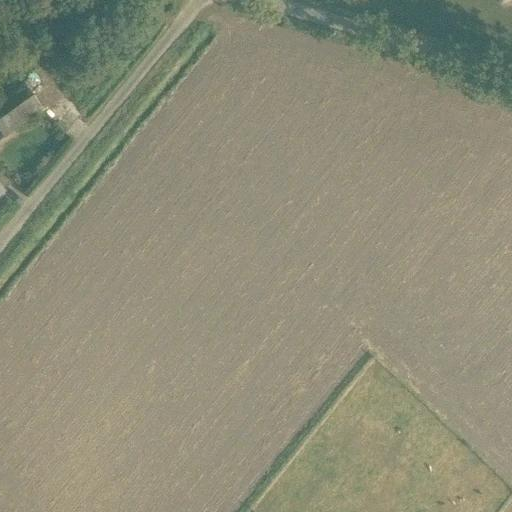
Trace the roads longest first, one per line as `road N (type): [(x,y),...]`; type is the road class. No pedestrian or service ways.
road 1 (unclassified): [(0,232),(183,0)]
road 2 (unclassified): [(511,72),(268,0)]
